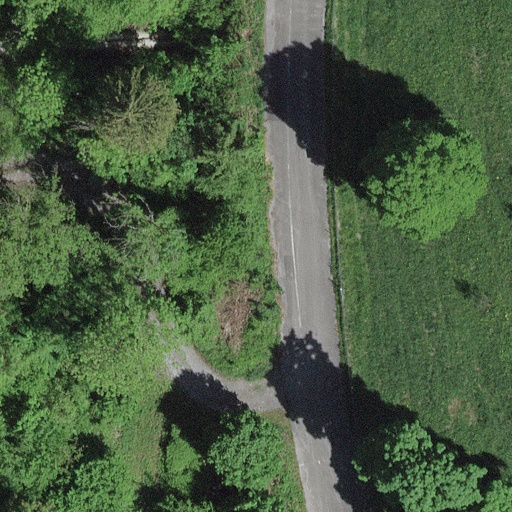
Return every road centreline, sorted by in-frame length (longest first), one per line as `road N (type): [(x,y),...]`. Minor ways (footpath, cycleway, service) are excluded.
road 1 (track): [(339,511),(308,246),(305,0)]
road 2 (track): [(324,386),(252,400),(214,389),(146,272),(109,226),(63,180),(0,171)]
